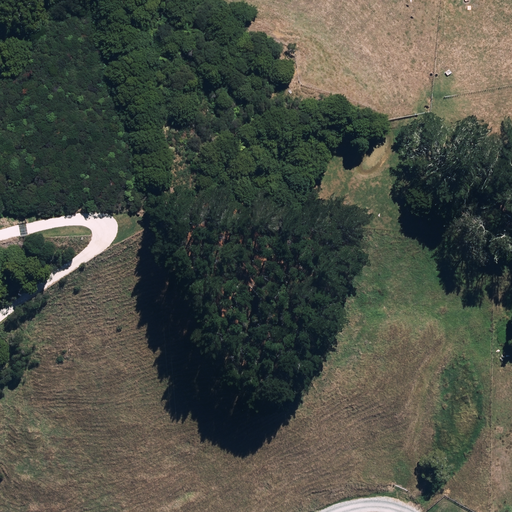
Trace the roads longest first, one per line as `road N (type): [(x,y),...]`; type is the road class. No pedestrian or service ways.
road 1 (unknown): [(0,311),(121,227),(96,218),(0,232)]
road 2 (unknown): [(430,511),(361,482),(327,487),(281,511)]
